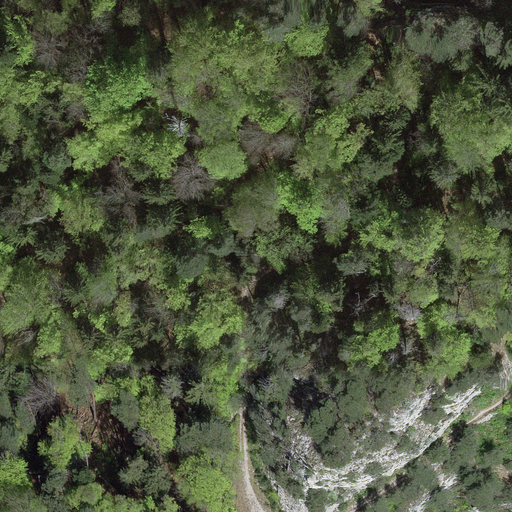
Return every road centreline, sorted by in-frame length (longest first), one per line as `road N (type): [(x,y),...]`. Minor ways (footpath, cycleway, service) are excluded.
road 1 (track): [(469,0),(378,212),(347,239),(288,259),(244,299),(242,402),(259,511)]
road 2 (track): [(348,511),(411,471),(511,381)]
